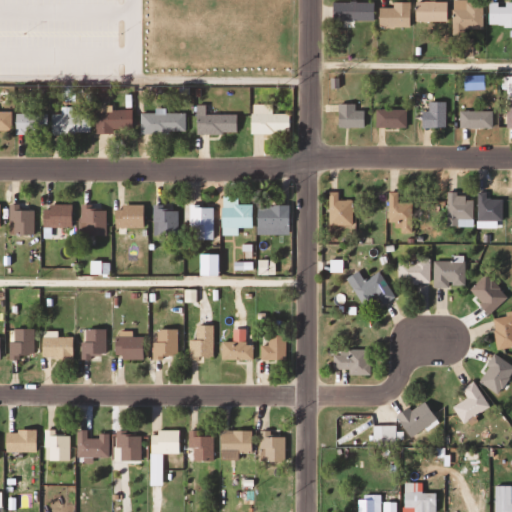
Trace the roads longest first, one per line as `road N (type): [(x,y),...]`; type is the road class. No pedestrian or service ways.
road 1 (residential): [(0,168),(307,169),(336,159),(511,159)]
road 2 (residential): [(302,511),(307,0)]
road 3 (residential): [(0,395),(308,395)]
road 4 (residential): [(306,396),(380,393),(405,345),(440,340)]
